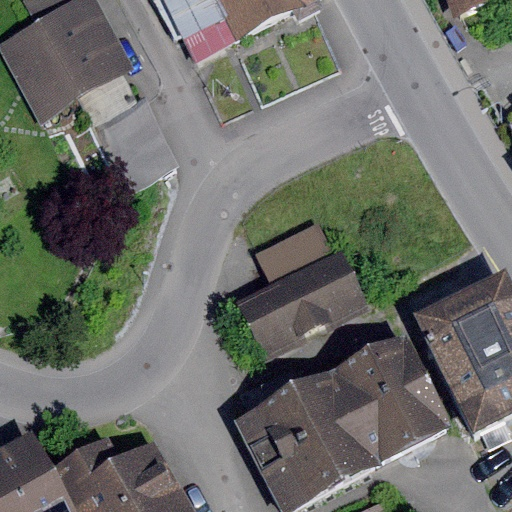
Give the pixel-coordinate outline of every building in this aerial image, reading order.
[(93,0),(0,49),(0,50),(42,128),(135,78),(93,0)] [(164,0),(199,71),(336,2),(335,0),(164,0)] [(511,0),(446,0),(466,48),(511,29),(511,0)] [(149,105),(97,130),(130,198),(182,172),(149,105)] [(332,230),(264,264),(280,295),(243,313),(277,382),(382,330),(332,230)] [(511,298),(506,288),(417,329),(474,445),(511,425),(511,298)] [(315,511),(456,438),(409,347),(236,433),(276,511),(315,511)] [(74,511),(54,473),(36,440),(0,459),(0,511),(74,511)] [(110,443),(54,473),(74,511),(194,511),(160,449),(124,469),(110,443)]
